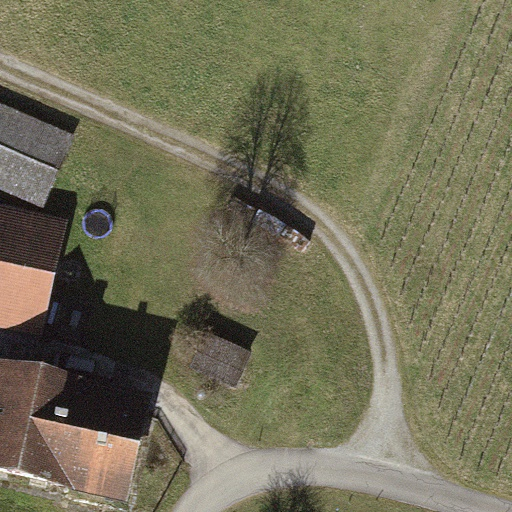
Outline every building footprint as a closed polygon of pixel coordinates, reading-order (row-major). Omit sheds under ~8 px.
[(80,145),(0,110),(0,202),(46,223),(80,145)] [(0,371),(47,381),(78,236),(0,219),(0,371)] [(205,241),(171,231),(160,271),(194,280),(205,241)] [(241,403),(260,362),(214,341),(195,382),(241,403)] [(152,403),(47,381),(0,371),(0,482),(129,510),(152,403)]
